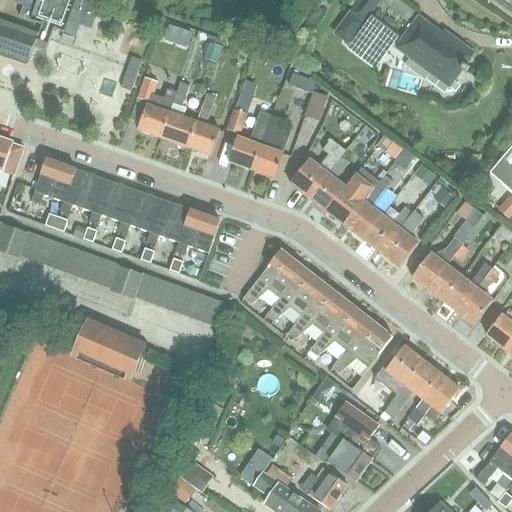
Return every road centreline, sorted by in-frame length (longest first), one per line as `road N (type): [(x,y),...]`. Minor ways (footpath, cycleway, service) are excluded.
road 1 (residential): [(0,122),(302,232),(509,392)]
road 2 (residential): [(377,511),(509,392)]
